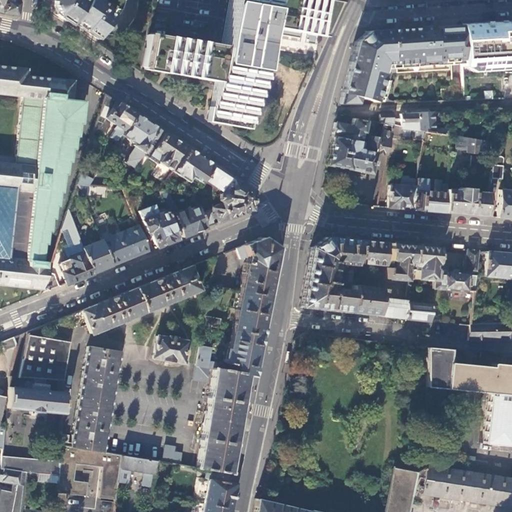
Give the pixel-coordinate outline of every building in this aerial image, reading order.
[(0,0),(0,12),(14,16),(15,15),(16,0),(0,0)] [(50,0),(51,1),(54,1),(53,6),(56,12),(60,14),(58,17),(65,21),(66,19),(97,39),(113,16),(101,7),(105,0),(87,0),(86,0),(50,0)] [(229,0),(221,49),(147,36),(141,67),(163,71),(165,72),(167,72),(216,81),(215,83),(215,84),(215,87),(211,108),(208,108),(207,121),(238,126),(247,127),(250,115),(247,115),(258,53),(264,24),(323,34),(327,10),(334,11),(335,3),(338,3),(338,0),(229,0)] [(511,21),(460,25),(461,64),(473,72),(511,70),(511,21)] [(356,103),(358,97),(375,102),(376,99),(379,100),(390,68),(461,64),(460,25),(449,26),(367,31),(354,43),(346,75),(339,103),(356,103)] [(0,284),(41,289),(46,272),(51,260),(49,259),(48,257),(43,257),(43,251),(41,251),(42,245),(43,245),(44,242),(45,234),(48,231),(49,221),(52,218),(53,208),(56,205),(56,198),(57,198),(58,193),(59,193),(61,174),(64,174),(66,162),(67,162),(68,161),(69,158),(69,152),(70,151),(70,150),(71,149),(72,148),(72,147),(72,146),(73,141),(73,140),(74,137),(75,137),(76,133),(76,128),(77,127),(78,125),(79,124),(79,122),(80,121),(80,115),(81,114),(82,103),(81,102),(81,101),(81,99),(77,99),(71,98),(72,93),(72,91),(73,87),(72,86),(73,86),(73,82),(73,81),(73,80),(25,75),(26,68),(0,65),(0,284)] [(125,108),(105,94),(96,121),(102,123),(105,118),(115,125),(112,129),(113,130),(109,137),(117,142),(121,135),(135,114),(125,108)] [(393,118),(393,124),(398,126),(398,128),(399,129),(413,130),(421,132),(449,135),(450,128),(448,127),(443,126),(443,129),(431,127),(431,112),(397,113),(398,119),(393,118)] [(148,123),(135,114),(121,135),(134,144),(133,145),(145,154),(150,145),(147,143),(151,137),(154,139),(159,130),(148,123)] [(379,114),(379,122),(379,123),(382,124),(392,127),(393,124),(393,118),(393,116),(393,114),(379,114)] [(362,133),(364,121),(352,119),(350,125),(334,122),(332,128),(330,137),(359,143),(361,133),(362,133)] [(371,145),(359,143),(330,137),(327,152),(325,165),(370,173),(373,152),(386,155),(390,137),(392,127),(382,124),(382,135),(371,135),(371,145)] [(393,124),(392,127),(390,137),(401,138),(399,129),(398,128),(398,126),(393,124)] [(421,132),(413,130),(413,140),(422,140),(421,132)] [(451,136),(449,135),(421,132),(422,140),(422,141),(450,145),(451,136)] [(173,139),(164,133),(148,158),(157,165),(159,163),(171,171),(186,148),(173,139)] [(488,140),(486,140),(456,136),(454,147),(457,149),(464,149),(464,151),(466,153),(475,154),(477,152),(477,151),(485,152),(487,150),(488,140)] [(196,155),(186,148),(171,171),(187,182),(190,177),(200,183),(202,179),(211,165),(196,155)] [(501,156),(492,155),(491,170),(490,178),(501,179),(502,157),(501,156)] [(220,172),(211,165),(202,179),(223,192),(232,179),(220,172)] [(79,172),(75,185),(87,186),(91,179),(79,172)] [(397,208),(410,209),(416,178),(407,178),(408,176),(401,175),(400,185),(388,184),(386,207),(397,208)] [(428,211),(443,212),(446,189),(446,184),(441,183),(440,188),(426,187),(427,179),(416,177),(416,178),(410,209),(428,211)] [(246,188),(232,179),(223,192),(219,194),(218,200),(221,203),(221,204),(210,209),(216,224),(232,218),(248,212),(251,208),(253,193),(246,188)] [(90,185),(89,194),(105,196),(105,186),(90,185)] [(474,188),(459,187),(459,190),(446,189),(443,212),(461,214),(486,216),(488,193),(474,192),(474,188)] [(511,218),(511,190),(499,189),(495,217),(503,218),(511,218)] [(181,238),(205,229),(198,213),(196,206),(187,209),(186,208),(174,212),(166,193),(158,192),(165,210),(171,225),(176,223),(181,238)] [(177,240),(171,225),(165,210),(156,213),(152,205),(137,210),(141,220),(141,221),(146,234),(149,233),(156,249),(177,240)] [(216,224),(210,209),(198,213),(205,229),(216,224)] [(110,267),(147,252),(137,227),(110,237),(109,235),(100,239),(101,241),(110,267)] [(335,264),(352,266),(353,263),(356,240),(337,238),(323,237),(309,248),(305,266),(298,307),(299,307),(298,308),(300,308),(347,313),(349,291),(330,288),(335,264)] [(239,291),(267,296),(271,276),(276,248),(260,238),(234,249),(239,259),(243,257),(246,258),(245,263),(244,263),(239,291)] [(353,263),(357,264),(378,266),(383,266),(386,242),(371,241),(356,240),(353,263)] [(91,274),(110,267),(101,241),(82,249),(81,249),(91,274)] [(382,275),(382,276),(382,278),(407,281),(407,279),(410,245),(397,243),(386,242),(383,266),(382,275)] [(66,284),(91,274),(81,249),(82,249),(80,245),(64,251),(67,259),(58,263),(58,264),(66,284)] [(421,246),(410,245),(407,279),(432,281),(433,269),(435,247),(421,246)] [(433,269),(432,281),(431,289),(472,292),(474,274),(475,270),(475,267),(475,263),(477,250),(465,249),(464,259),(463,259),(462,267),(463,267),(463,270),(466,270),(466,274),(443,272),(443,270),(433,269)] [(482,275),(482,276),(511,279),(511,282),(511,253),(498,252),(484,251),(483,271),(482,275)] [(88,333),(196,290),(188,268),(80,312),(88,333)] [(41,289),(39,295),(58,287),(53,275),(46,272),(41,289)] [(350,285),(349,291),(347,313),(378,316),(380,298),(381,289),(350,285)] [(239,291),(232,330),(259,335),(263,314),(267,296),(239,291)] [(380,298),(378,316),(384,316),(386,299),(380,298)] [(405,301),(404,301),(386,299),(384,316),(402,319),(405,303),(405,301)] [(429,305),(405,303),(402,319),(427,321),(429,305)] [(203,316),(201,324),(219,327),(220,319),(203,316)] [(507,323),(468,324),(466,340),(467,340),(467,341),(511,340),(511,323),(510,321),(507,321),(507,323)] [(230,367),(229,371),(246,375),(251,376),(255,355),(259,335),(232,330),(227,352),(225,351),(223,362),(225,362),(225,363),(234,365),(234,368),(230,367)] [(293,339),(290,354),(300,356),(301,346),(303,346),(305,332),(303,332),(293,339)] [(70,342),(27,335),(18,377),(33,378),(40,378),(58,379),(62,380),(70,342)] [(151,357),(182,362),(186,342),(156,336),(151,357)] [(0,343),(3,351),(15,346),(12,338),(0,342),(0,343)] [(212,369),(223,370),(224,366),(218,365),(219,363),(207,361),(210,348),(198,346),(194,365),(208,368),(212,369)] [(425,347),(425,386),(487,393),(482,443),(509,446),(511,420),(511,365),(490,364),(490,366),(448,362),(449,350),(425,347)] [(59,440),(59,444),(102,452),(104,440),(119,353),(87,348),(69,441),(67,439),(63,439),(59,440)] [(205,382),(208,368),(194,365),(191,380),(205,382)] [(210,469),(229,472),(236,429),(238,429),(238,424),(240,416),(239,416),(246,375),(229,371),(223,370),(212,369),(204,410),(202,423),(195,466),(210,469)] [(70,389),(63,388),(64,379),(62,380),(58,379),(57,392),(43,391),(43,386),(39,385),(40,378),(33,378),(33,385),(28,385),(27,389),(7,387),(5,409),(68,414),(70,389)] [(127,444),(104,440),(102,452),(120,455),(125,455),(127,444)] [(128,440),(127,444),(125,455),(154,460),(161,461),(164,445),(128,440)] [(115,498),(117,482),(120,455),(102,452),(59,444),(57,463),(56,475),(55,490),(84,494),(86,480),(72,478),(74,462),(101,466),(97,496),(115,498)] [(173,447),(164,445),(161,461),(179,464),(180,453),(172,452),(173,447)] [(181,450),(180,453),(179,464),(191,466),(193,452),(181,450)] [(140,486),(150,487),(154,460),(125,455),(120,455),(117,482),(127,483),(129,470),(142,472),(140,486)] [(511,478),(424,465),(414,472),(414,476),(423,478),(420,494),(509,507),(511,484),(511,478)] [(0,511),(19,511),(22,487),(23,486),(25,471),(0,467),(0,481),(0,482),(11,484),(10,488),(1,486),(1,485),(0,484),(0,511)] [(391,467),(383,509),(382,511),(407,511),(408,509),(410,509),(410,507),(408,507),(412,489),(414,489),(414,488),(412,488),(414,476),(414,472),(391,467)] [(207,482),(202,504),(229,509),(233,491),(236,474),(229,472),(210,469),(207,482)] [(263,500),(255,498),(252,511),(316,511),(308,510),(308,511),(263,500)]
